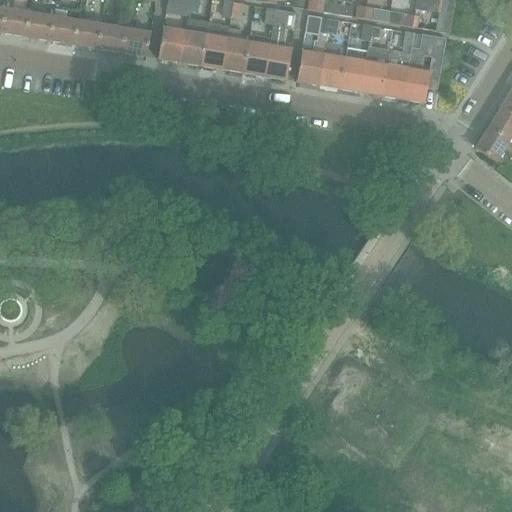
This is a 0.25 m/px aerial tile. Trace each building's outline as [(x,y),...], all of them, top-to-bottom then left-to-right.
[(188,13),(189,0),(168,0),(166,15),(187,18),(188,13)] [(189,0),(188,13),(196,14),(198,0),(189,0)] [(293,0),(292,7),(303,9),(305,0),(304,0),(293,0)] [(435,34),(446,36),(452,0),(416,0),(417,1),(415,11),(438,15),(435,34)] [(315,13),(318,2),(309,1),(307,11),(315,13)] [(318,2),(315,13),(323,14),(325,3),(318,2)] [(230,19),(232,4),(223,3),(221,18),(230,19)] [(232,4),(230,19),(238,21),(240,6),(232,4)] [(363,21),(365,10),(357,9),(355,19),(363,21)] [(263,25),(272,27),(274,12),(266,10),(263,25)] [(365,10),(363,21),(371,22),(373,12),(365,10)] [(4,11),(0,34),(24,38),(28,15),(4,11)] [(73,46),(77,23),(64,21),(65,13),(55,11),(53,19),(49,42),(73,46)] [(283,13),(274,12),(272,27),(270,41),(263,78),(285,82),(290,51),(281,49),(284,30),(290,31),(293,36),(296,16),(283,13)] [(28,15),(24,38),(49,42),(53,19),(28,15)] [(403,27),(412,29),(414,18),(405,16),(403,27)] [(317,87),(325,45),(327,35),(329,21),(307,17),(304,35),(317,37),(316,43),(314,43),(312,54),(301,52),(295,83),(317,87)] [(337,22),(329,21),(327,35),(334,37),(337,22)] [(73,46),(97,50),(101,27),(77,23),(73,46)] [(185,26),(184,33),(179,64),(200,68),(205,37),(204,36),(205,29),(185,26)] [(370,39),(369,38),(371,28),(362,26),(360,41),(370,42),(370,39)] [(101,27),(97,50),(121,54),(125,31),(101,27)] [(206,37),(205,37),(200,68),(221,71),(228,30),(208,27),(206,37)] [(369,38),(370,39),(377,40),(379,29),(371,28),(369,38)] [(158,61),(179,64),(184,33),(163,30),(158,61)] [(241,75),(247,43),(238,42),(240,32),(228,30),(221,71),(241,75)] [(121,54),(145,58),(149,35),(125,31),(121,54)] [(388,52),(380,98),(401,102),(413,35),(404,33),(400,54),(388,52)] [(424,57),(441,60),(445,40),(413,35),(401,102),(423,106),(429,74),(421,73),(424,57)] [(263,78),(270,41),(248,37),(247,43),(241,75),(263,78)] [(317,87),(338,91),(343,60),(336,58),(338,47),(325,45),(317,87)] [(365,63),(359,94),(380,98),(388,52),(368,49),(365,63)] [(343,60),(338,91),(359,94),(365,63),(343,60)] [(511,89),(500,109),(511,115),(511,89)] [(511,115),(500,109),(487,130),(509,143),(511,138),(511,115)] [(511,157),(511,154),(511,144),(509,143),(487,130),(474,150),(495,163),(502,152),(511,157)]
